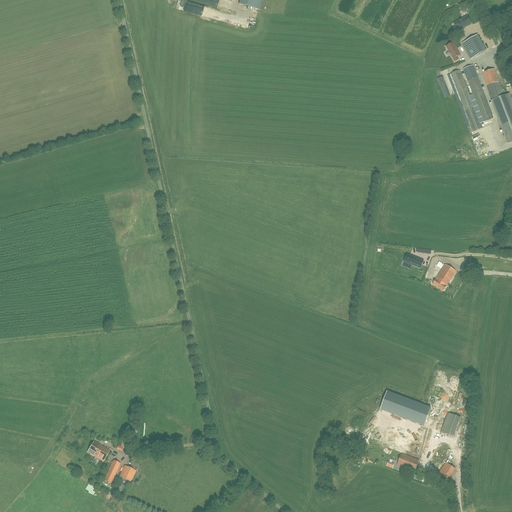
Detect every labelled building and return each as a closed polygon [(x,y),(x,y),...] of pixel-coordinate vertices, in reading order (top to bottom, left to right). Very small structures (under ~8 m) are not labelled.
[(260,0),(245,0),(244,6),(250,7),(249,10),(252,11),(252,8),(258,10),(260,0)] [(471,24),(467,16),(454,24),(456,27),(459,25),(461,29),(471,24)] [(477,35),(464,42),(473,58),(486,51),(477,35)] [(451,61),(459,58),(454,45),(447,48),(451,61)] [(463,69),(473,95),(470,96),(460,70),(451,74),(463,104),(473,132),(482,128),(480,123),(484,122),(493,118),(473,65),(463,69)] [(483,73),(491,99),(503,95),(495,69),(483,73)] [(445,98),(452,96),(445,76),(439,78),(445,98)] [(491,101),(507,144),(511,141),(511,101),(509,94),(491,101)] [(422,260),(410,255),(407,263),(419,268),(422,260)] [(445,265),(432,285),(443,291),(455,271),(445,265)] [(431,408),(409,400),(402,418),(424,426),(431,408)] [(447,413),(440,432),(453,437),(460,417),(447,413)] [(394,447),(423,455),(427,441),(398,433),(394,447)] [(123,439),(121,446),(118,445),(116,450),(128,453),(129,448),(125,447),(127,440),(123,439)] [(110,450),(95,441),(88,452),(103,461),(110,450)] [(441,444),(429,466),(437,471),(450,448),(441,444)] [(397,466),(414,472),(419,460),(401,454),(397,466)] [(113,460),(104,480),(111,483),(120,464),(113,460)] [(441,473),(451,479),(458,468),(448,462),(441,473)] [(136,471),(132,469),(124,466),(119,477),(122,478),(121,481),(129,485),(131,482),(136,471)]
